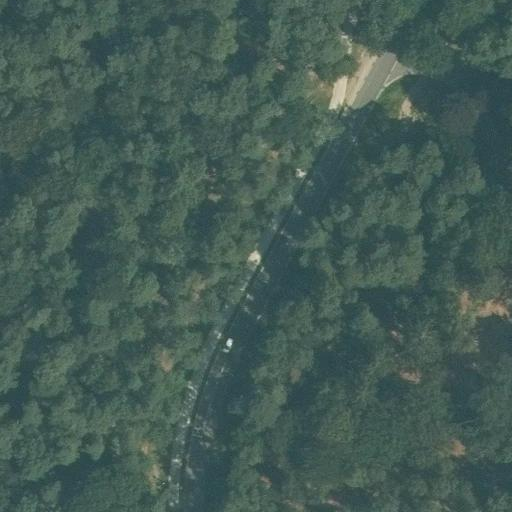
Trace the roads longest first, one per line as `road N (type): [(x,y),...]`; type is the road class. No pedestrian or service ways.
road 1 (unknown): [(147,511),(173,400),(221,297),(306,139),(404,0)]
road 2 (tertiary): [(192,511),(196,456),(227,356),(421,0)]
road 3 (track): [(339,91),(228,192),(156,324),(93,487),(38,511)]
